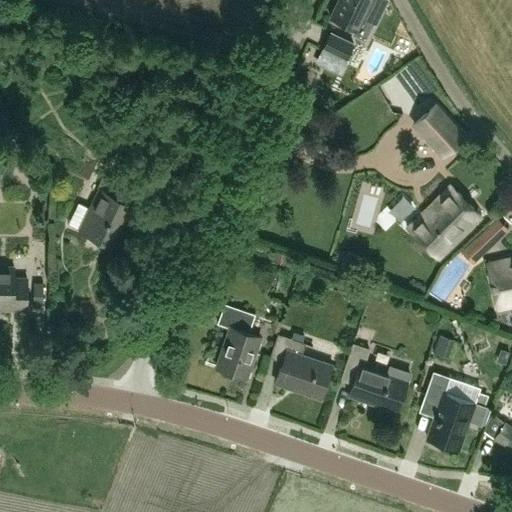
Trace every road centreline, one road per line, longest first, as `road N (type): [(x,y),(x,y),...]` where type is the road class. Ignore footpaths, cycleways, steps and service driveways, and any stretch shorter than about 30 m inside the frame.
road 1 (residential): [(136,404),(158,300),(298,0)]
road 2 (unclassified): [(136,404),(473,511)]
road 3 (residential): [(511,165),(445,81),(399,0)]
road 4 (unclassified): [(0,390),(136,404)]
